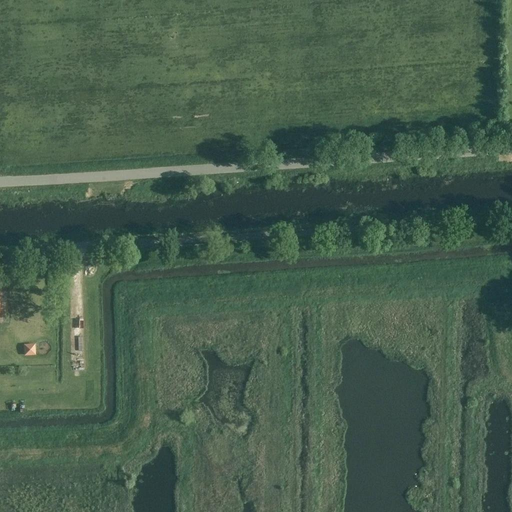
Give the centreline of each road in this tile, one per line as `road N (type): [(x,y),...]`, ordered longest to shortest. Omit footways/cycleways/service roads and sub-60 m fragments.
road 1 (unclassified): [(0,250),(511,216)]
road 2 (unclassified): [(0,182),(511,150)]
